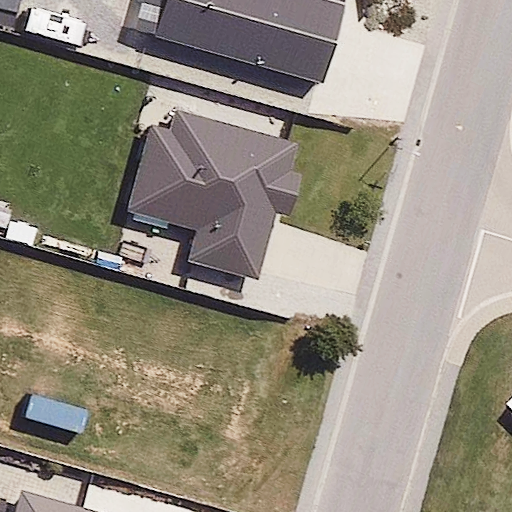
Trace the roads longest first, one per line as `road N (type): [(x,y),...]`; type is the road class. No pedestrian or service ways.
road 1 (residential): [(439,215),(358,511)]
road 2 (residential): [(496,0),(439,215)]
